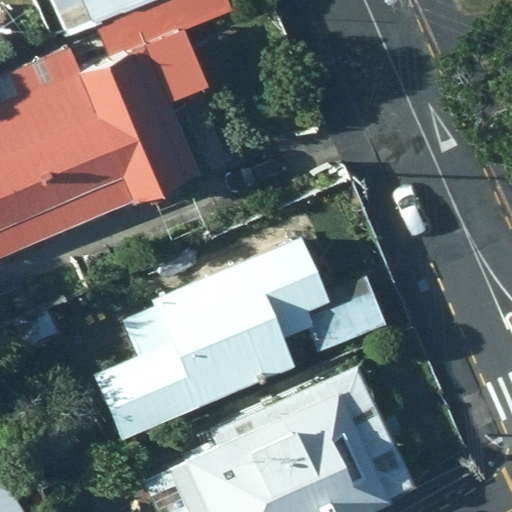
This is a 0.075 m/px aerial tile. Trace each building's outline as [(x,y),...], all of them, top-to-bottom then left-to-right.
[(219,4),(217,0),(145,0),(87,25),(94,42),(65,54),(58,38),(0,62),(0,248),(185,169),(154,93),(188,79),(167,27),(219,4)] [(40,0),(53,29),(119,0),(40,0)] [(322,125),(224,165),(246,217),(343,176),(322,125)] [(307,287),(279,230),(137,291),(139,298),(110,311),(126,348),(81,368),(108,432),(277,360),(266,333),(294,321),(305,344),(372,316),(351,267),(307,287)] [(39,304),(4,321),(16,343),(50,326),(39,304)] [(330,511),(397,478),(338,360),(196,422),(202,436),(129,468),(147,511),(330,511)] [(16,511),(0,483),(0,511),(16,511)]
